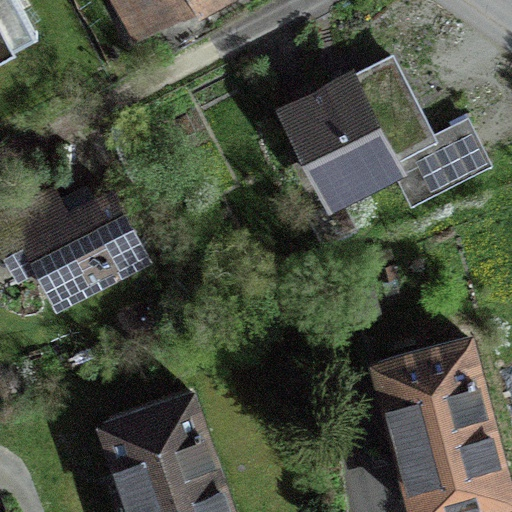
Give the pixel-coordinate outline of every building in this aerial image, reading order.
[(0,0),(0,57),(49,31),(31,0),(0,0)] [(245,0),(112,0),(139,48),(202,15),(205,21),(245,0)] [(357,74),(290,110),(344,210),(409,175),(405,168),(439,149),(395,69),(364,86),(357,74)] [(472,131),(439,149),(405,168),(409,175),(427,207),(494,170),(472,131)] [(68,219),(58,199),(22,216),(68,310),(153,268),(117,195),(68,219)] [(486,511),(511,505),(511,443),(483,335),(378,363),(417,511),(486,511)] [(241,511),(202,389),(107,420),(136,511),(241,511)]
